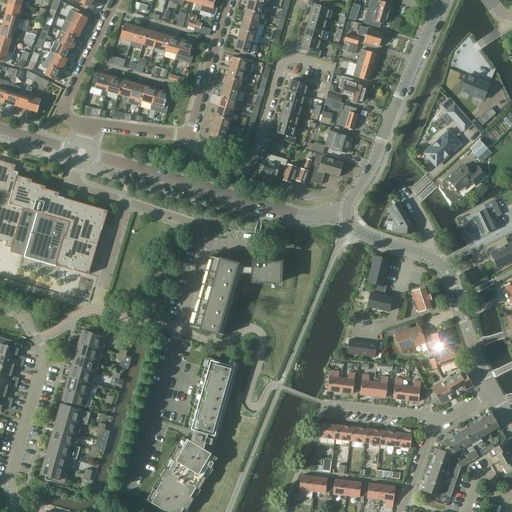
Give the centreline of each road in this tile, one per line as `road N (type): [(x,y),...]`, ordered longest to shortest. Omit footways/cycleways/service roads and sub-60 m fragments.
road 1 (residential): [(232,511),(350,223)]
road 2 (residential): [(179,333),(203,230),(79,186),(80,154)]
road 3 (residential): [(339,213),(297,217),(80,154)]
road 4 (tertiary): [(339,213),(370,168),(440,0)]
road 5 (tertiary): [(494,390),(440,267),(350,223)]
road 6 (residential): [(22,511),(12,476),(44,360),(19,313),(0,307)]
road 7 (residential): [(187,137),(228,0)]
road 8 (residential): [(238,168),(253,152),(287,57)]
